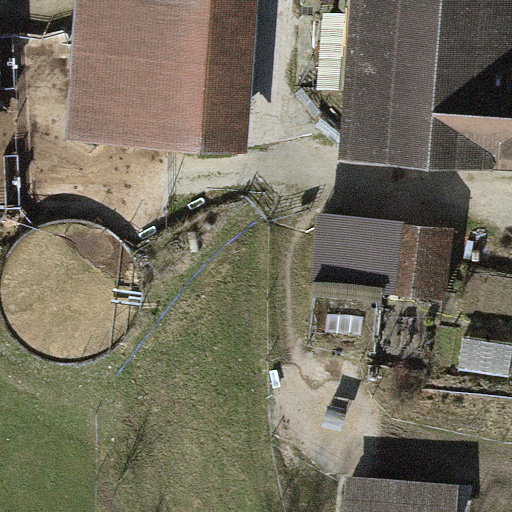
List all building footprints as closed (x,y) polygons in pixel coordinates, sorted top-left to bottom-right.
[(106,130),(114,0),(83,0),(75,128),(106,130)] [(231,139),(240,0),(114,0),(106,130),(231,139)] [(377,145),(511,154),(511,57),(488,56),(492,0),(363,0),(359,55),(384,57),(377,145)] [(442,297),(450,235),(323,220),(308,345),(375,353),(383,290),(442,297)] [(450,511),(453,486),(347,479),(344,511),(450,511)]
